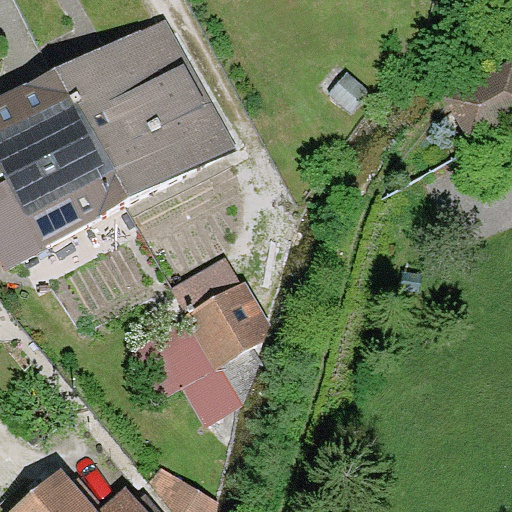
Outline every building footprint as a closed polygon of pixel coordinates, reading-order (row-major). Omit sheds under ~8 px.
[(17,0),(0,0),(0,45),(33,25),(17,0)] [(152,14),(0,104),(0,129),(75,254),(237,156),(152,14)] [(511,63),(445,96),(470,146),(511,124),(511,63)] [(237,254),(177,284),(197,323),(162,341),(205,426),(249,404),(229,365),(281,339),(237,254)] [(0,311),(0,363),(25,343),(0,311)] [(94,511),(66,476),(19,511),(144,511),(130,493),(105,511),(94,511)]
